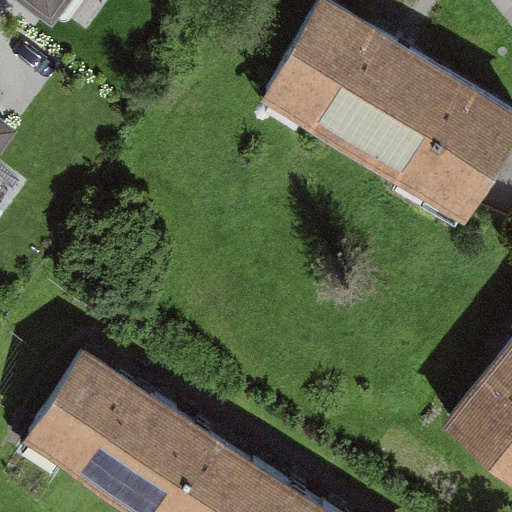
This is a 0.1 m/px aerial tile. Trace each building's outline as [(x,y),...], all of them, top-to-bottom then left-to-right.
[(26,0),(54,20),(69,0),(26,0)] [(511,101),(403,40),(331,0),(320,0),(265,99),(467,213),(511,132),(511,101)] [(0,105),(0,151),(22,122),(0,105)] [(511,329),(442,417),(511,473),(511,329)] [(146,387),(82,347),(21,445),(127,511),(345,511),(335,505),(146,387)]
